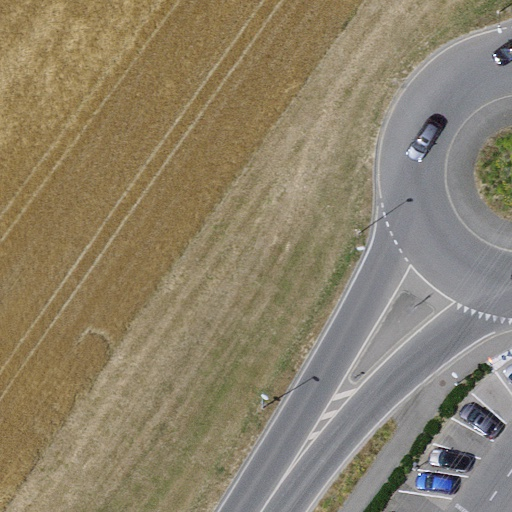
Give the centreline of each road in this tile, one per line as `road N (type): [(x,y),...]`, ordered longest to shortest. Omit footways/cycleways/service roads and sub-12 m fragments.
road 1 (secondary): [(442,258),(257,511)]
road 2 (secondary): [(511,65),(460,82),(431,110),(414,146),(410,186),(419,225),(442,258)]
